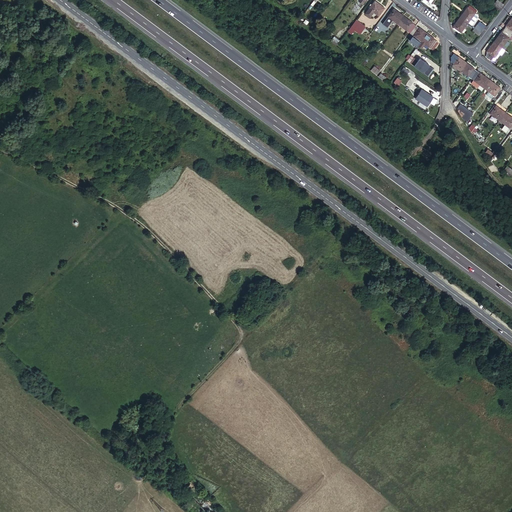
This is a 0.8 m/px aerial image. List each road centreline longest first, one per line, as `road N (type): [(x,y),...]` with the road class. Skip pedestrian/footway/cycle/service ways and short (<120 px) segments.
road 1 (secondary): [(59,0),(511,337)]
road 2 (motorway): [(113,0),(511,298)]
road 3 (motorway): [(511,264),(158,0)]
road 4 (track): [(0,148),(146,228),(241,329)]
